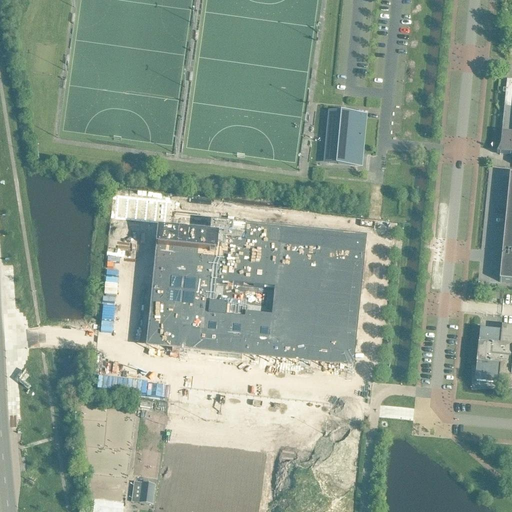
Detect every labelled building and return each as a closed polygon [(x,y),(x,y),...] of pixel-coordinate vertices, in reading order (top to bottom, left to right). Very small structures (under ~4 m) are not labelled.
[(511,82),(507,82),(499,156),(511,157),(511,82)] [(361,155),(364,120),(364,119),(342,117),(333,116),(329,165),(338,166),(350,167),(359,168),(360,155),(361,155)] [(511,177),(509,177),(499,284),(511,284),(511,177)] [(175,226),(177,204),(118,198),(116,220),(175,226)] [(160,237),(150,333),(174,335),(172,354),(242,361),(243,349),(259,351),(258,358),(267,359),(268,352),(353,360),(365,243),(213,228),(211,243),(160,237)] [(497,336),(492,336),(492,333),(487,334),(488,335),(483,335),(482,335),(482,336),(481,336),(481,344),(481,347),(478,347),(476,367),(479,367),(478,370),(476,382),(477,383),(477,384),(478,384),(494,386),(498,386),(498,388),(511,389),(511,330),(502,330),(501,337),(497,337),(497,336)]
